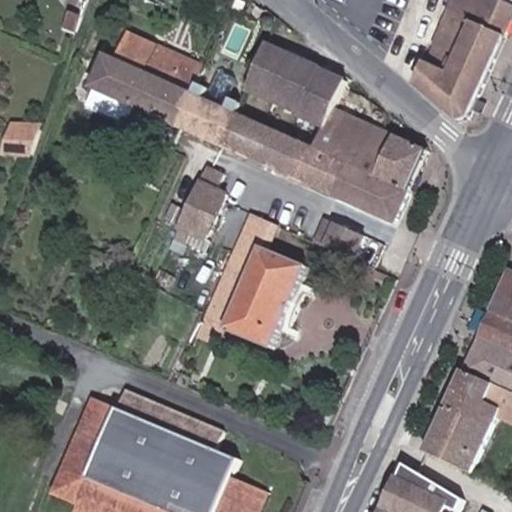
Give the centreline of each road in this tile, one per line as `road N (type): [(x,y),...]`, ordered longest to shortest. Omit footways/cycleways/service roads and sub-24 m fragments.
road 1 (secondary): [(341,511),(493,184)]
road 2 (residential): [(287,0),(493,184)]
